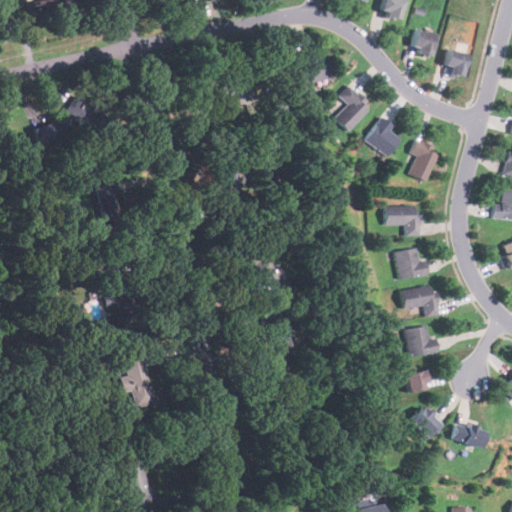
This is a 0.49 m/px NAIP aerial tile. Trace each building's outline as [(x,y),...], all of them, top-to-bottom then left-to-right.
[(63,14),(60,0),(38,0),(23,3),(26,21),(63,14)] [(397,17),(401,0),(380,0),(377,11),(397,17)] [(429,53),(432,31),(412,27),(409,49),(429,53)] [(443,71),(460,75),(466,52),(448,48),(443,71)] [(325,55),(310,58),(309,52),(295,54),(300,82),(329,77),(325,55)] [(235,75),(237,83),(216,86),(219,105),(253,100),(249,73),(235,75)] [(336,95),(345,103),(332,117),(346,130),(368,105),(346,84),(336,95)] [(91,101),(65,101),(65,124),(92,123),(91,101)] [(391,125),(379,116),(362,138),(384,155),(398,138),(387,130),(391,125)] [(47,141),(55,130),(46,122),(37,133),(47,141)] [(425,180),(437,147),(413,138),(408,153),(413,155),(406,173),(425,180)] [(511,176),(511,144),(508,143),(500,173),(511,176)] [(233,165),(214,169),(219,191),(238,187),(233,165)] [(91,187),(103,224),(123,218),(111,181),(91,187)] [(491,202),(489,216),(511,218),(511,190),(500,189),(498,203),(491,202)] [(417,234),(417,205),(382,205),(382,223),(403,223),(403,234),(417,234)] [(503,254),(499,256),(502,267),(511,263),(511,239),(500,244),(503,254)] [(245,244),(254,286),(275,281),(278,295),(302,290),(298,273),(283,277),(280,264),(271,266),(265,240),(245,244)] [(415,259),(414,247),(393,250),(397,278),(426,274),(424,258),(415,259)] [(133,321),(131,275),(113,275),(115,322),(133,321)] [(421,304),(423,315),(437,313),(432,283),(398,289),(401,307),(421,304)] [(106,322),(101,298),(84,302),(90,326),(106,322)] [(259,317),(268,369),(292,365),(286,330),(297,328),(294,311),(259,317)] [(434,336),(425,337),(424,325),(403,328),(406,355),(436,351),(434,336)] [(120,357),(124,376),(117,377),(119,391),(128,390),(131,407),(151,403),(141,353),(120,357)] [(426,386),(423,369),(402,373),(405,390),(426,386)] [(511,372),(503,387),(511,392),(511,372)] [(425,437),(440,422),(421,404),(406,420),(425,437)] [(448,436),(478,447),(485,429),(455,418),(448,436)] [(139,459),(117,463),(123,505),(146,502),(139,459)] [(356,507),(356,511),(384,511),(383,503),(356,507)]
